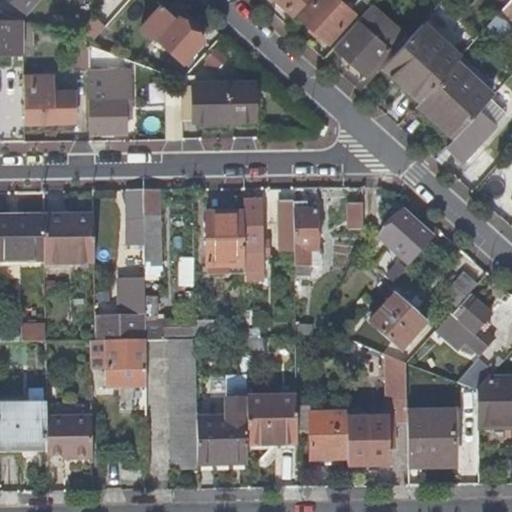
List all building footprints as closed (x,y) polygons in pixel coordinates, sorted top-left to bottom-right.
[(12,0),(23,10),(31,0),(12,0)] [(276,0),(294,16),(308,0),(276,0)] [(342,0),(315,0),(302,15),(330,40),(356,12),(342,0)] [(488,4),(483,0),(445,0),(441,5),(466,28),(488,4)] [(511,0),(509,0),(498,13),(511,25),(511,0)] [(141,26),(155,38),(156,37),(175,15),(162,3),(141,26)] [(381,16),(370,6),(335,45),(366,73),(390,47),(364,23),(367,19),(373,25),(381,16)] [(202,38),(176,14),(175,15),(156,37),(182,61),(202,38)] [(77,35),(86,44),(102,27),(92,18),(77,35)] [(31,50),(30,23),(21,20),(22,50),(31,50)] [(0,54),(20,54),(19,22),(0,22),(0,54)] [(458,58),(420,24),(383,66),(420,99),(454,62),(458,58)] [(73,68),(87,68),(87,55),(86,44),(72,39),(73,68)] [(87,55),(98,59),(115,66),(118,57),(86,44),(87,55)] [(99,82),(98,59),(87,55),(87,68),(87,83),(99,82)] [(417,103),(455,136),(478,110),(491,95),(454,62),(420,99),(417,103)] [(65,99),(64,90),(48,91),(48,75),(22,76),(23,122),(73,121),(72,99),(65,99)] [(252,83),(179,83),(179,89),(180,105),(181,119),(252,118),(252,83)] [(166,89),(167,139),(182,139),(181,119),(180,105),(179,89),(166,89)] [(65,99),(72,99),(72,90),(64,90),(65,99)] [(123,96),(88,97),(88,130),(124,130),(123,96)] [(494,125),(478,110),(455,136),(446,146),(462,161),(494,125)] [(159,213),(158,189),(142,190),(142,214),(143,220),(143,262),(160,261),(159,213)] [(127,220),(143,220),(142,214),(142,190),(127,190),(127,220)] [(281,255),(293,254),(293,223),(292,209),(292,199),(279,200),(280,224),(281,255)] [(260,200),(244,201),(244,213),(242,214),(242,256),(243,266),(243,281),(254,281),(254,272),(263,272),(262,256),(267,256),(267,241),(261,242),(260,200)] [(348,228),(363,228),(362,202),(348,203),(348,228)] [(315,208),(292,209),(293,223),(293,254),(293,266),(316,265),(315,208)] [(379,235),(409,263),(432,238),(401,210),(379,235)] [(172,215),(175,242),(190,240),(187,213),(172,215)] [(206,267),(243,266),(242,256),(242,214),(205,215),(206,267)] [(0,259),(42,258),(42,216),(42,215),(0,216),(0,259)] [(43,263),(93,262),(93,261),(92,216),(42,216),(42,258),(43,263)] [(388,255),(381,271),(402,280),(410,265),(388,255)] [(447,291),(460,303),(476,284),(463,273),(447,291)] [(142,317),(144,317),(144,298),(144,279),(118,279),(119,318),(99,318),(94,318),(94,340),(142,340),(142,317)] [(396,291),(371,318),(403,346),(427,320),(396,291)] [(446,322),(444,320),(437,328),(448,338),(446,340),(458,351),(464,343),(478,356),(494,339),(484,331),(490,324),(484,320),(490,313),(471,294),(446,322)] [(145,327),(155,326),(154,298),(144,298),(144,317),(145,327)] [(304,310),(294,310),(294,326),(305,325),(304,310)] [(78,324),(44,324),(44,341),(90,341),(94,340),(94,318),(94,316),(78,316),(78,324)] [(20,325),(20,342),(44,341),(44,324),(20,325)] [(159,326),(155,326),(145,327),(145,340),(168,339),(194,339),(194,324),(160,325),(159,326)] [(20,342),(20,325),(0,325),(0,341),(15,342),(20,342)] [(380,359),(380,353),(345,337),(345,359),(380,359)] [(261,338),(244,338),(244,349),(262,349),(261,338)] [(170,469),(197,468),(197,466),(196,419),(194,339),(168,339),(170,469)] [(106,370),(145,369),(145,340),(142,340),(94,340),(90,341),(90,354),(105,354),(106,370)] [(16,347),(15,342),(0,341),(0,366),(43,366),(43,346),(16,347)] [(90,354),(91,370),(106,370),(105,354),(90,354)] [(387,399),(406,399),(406,364),(385,355),(387,399)] [(475,361),(456,382),(475,389),(485,379),(489,374),(485,370),(475,361)] [(485,370),(489,374),(495,368),(498,365),(493,361),(485,370)] [(511,415),(511,378),(509,378),(485,379),(475,389),(476,424),(503,424),(503,416),(511,415)] [(246,446),(297,445),(297,442),(296,408),(296,395),(245,397),(245,401),(246,446)] [(197,466),(246,464),(246,446),(245,401),(224,401),(225,418),(196,419),(197,466)] [(19,449),(47,449),(46,403),(0,403),(0,447),(19,448),(19,449)] [(309,408),(296,408),(297,442),(310,442),(310,459),(312,459),(312,466),(324,466),(324,459),(347,458),(346,419),(346,412),(309,413),(309,408)] [(454,414),(406,415),(407,466),(455,465),(454,414)] [(511,429),(511,415),(503,416),(503,424),(503,430),(511,429)] [(347,458),(347,465),(389,464),(388,442),(395,442),(394,421),(388,421),(388,418),(346,419),(347,458)]
